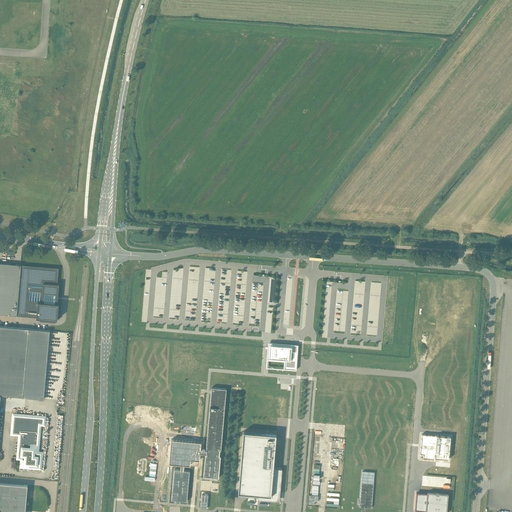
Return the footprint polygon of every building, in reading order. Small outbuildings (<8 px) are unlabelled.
[(0,313),(54,318),(56,306),(56,305),(54,305),(54,302),(57,270),(21,266),(21,264),(0,262),(0,313)] [(0,394),(1,395),(44,399),(50,330),(0,325),(0,394)] [(270,344),(269,358),(285,359),(284,369),(289,369),(296,370),(298,349),(290,349),(290,346),(288,345),(270,344)] [(226,388),(211,387),(206,448),(207,448),(207,449),(207,453),(207,454),(206,454),(204,476),(219,477),(221,456),(219,456),(220,450),(221,450),(226,388)] [(45,416),(13,414),(11,434),(19,435),(17,458),(21,459),(20,467),(41,468),(42,456),(38,456),(40,424),(44,425),(45,416)] [(239,493),(272,496),(277,434),(244,431),(239,493)] [(422,434),(420,455),(423,455),(423,458),(435,460),(435,459),(435,458),(448,459),(451,436),(450,436),(422,434)] [(171,439),(169,463),(181,464),(180,470),(184,470),(184,465),(190,465),(191,459),(200,460),(200,453),(207,453),(207,449),(201,449),(201,442),(171,439)] [(175,469),(172,500),(187,501),(190,470),(184,470),(180,470),(175,469)] [(361,483),(360,507),(371,508),(373,484),(374,472),(362,471),(361,483)] [(218,490),(219,481),(210,480),(209,483),(203,483),(203,489),(218,490)] [(0,482),(0,511),(25,511),(28,485),(0,482)] [(427,492),(425,511),(446,511),(448,494),(427,492)] [(309,495),(308,504),(314,504),(314,501),(318,501),(318,495),(309,495)]
